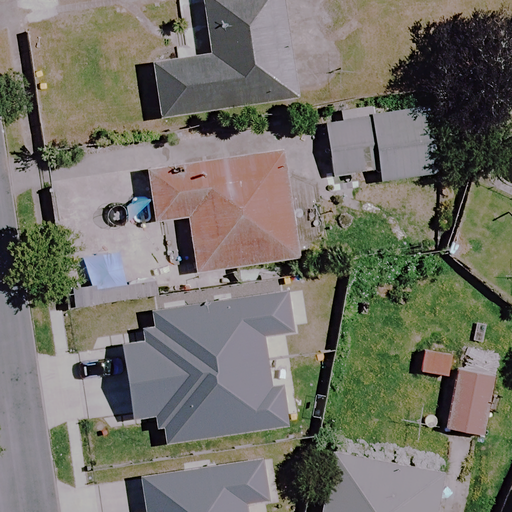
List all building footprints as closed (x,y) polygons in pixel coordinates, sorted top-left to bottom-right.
[(297,33),(292,0),(236,0),(243,51),(150,64),(157,119),(297,100),(288,35),(297,33)] [(453,171),(444,105),(324,122),(331,178),(371,173),(373,182),(453,171)] [(296,258),(278,149),(146,170),(154,222),(184,217),(194,275),(296,258)] [(494,366),(423,351),(418,374),(452,381),(443,428),(480,436),(494,366)] [(272,458),(264,369),(157,378),(169,511),(245,511),(241,461),(272,458)] [(476,449),(442,442),(436,473),(329,453),(318,511),(434,511),(437,502),(466,507),(476,449)]
